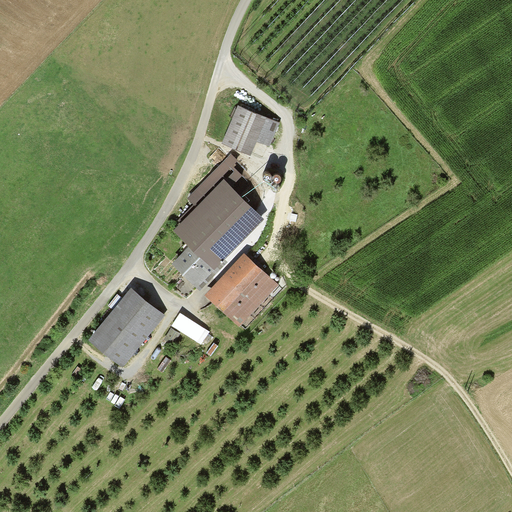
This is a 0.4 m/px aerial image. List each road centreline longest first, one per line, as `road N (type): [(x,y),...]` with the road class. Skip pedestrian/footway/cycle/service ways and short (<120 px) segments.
road 1 (unclassified): [(246,0),(166,206),(0,421)]
road 2 (track): [(511,476),(433,367),(290,280),(276,254),(283,188)]
